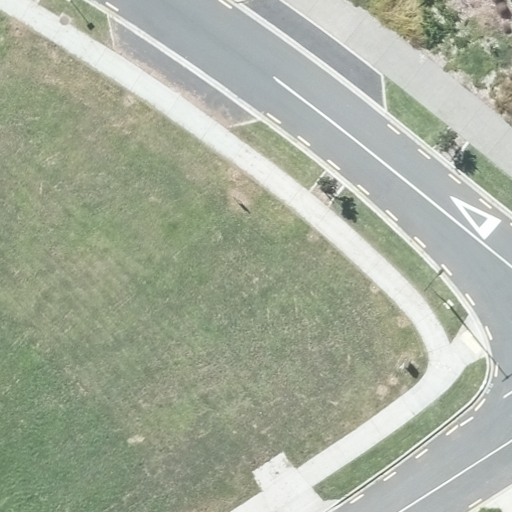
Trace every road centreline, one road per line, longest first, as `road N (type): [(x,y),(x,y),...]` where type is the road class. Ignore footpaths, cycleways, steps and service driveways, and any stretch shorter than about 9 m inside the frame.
road 1 (residential): [(511,265),(271,75),(162,0)]
road 2 (residential): [(400,511),(511,440)]
